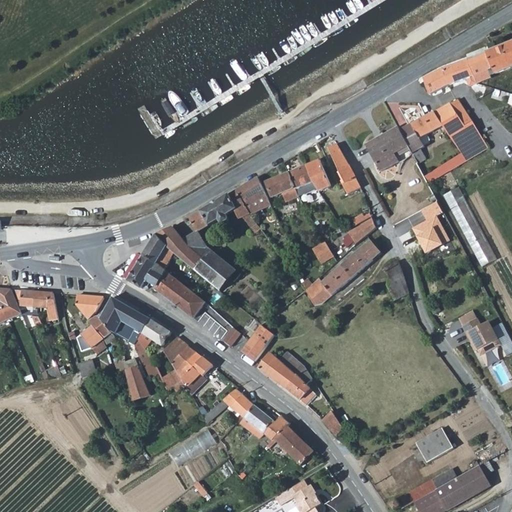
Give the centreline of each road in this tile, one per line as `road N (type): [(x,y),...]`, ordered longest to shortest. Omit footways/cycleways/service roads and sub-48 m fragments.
road 1 (track): [(0,206),(86,205),(150,191),(475,0)]
road 2 (secondary): [(511,12),(178,210),(83,243)]
road 3 (tertiary): [(374,511),(296,412),(92,267),(83,243)]
road 4 (unknown): [(402,78),(419,97),(461,91),(490,140),(511,141)]
